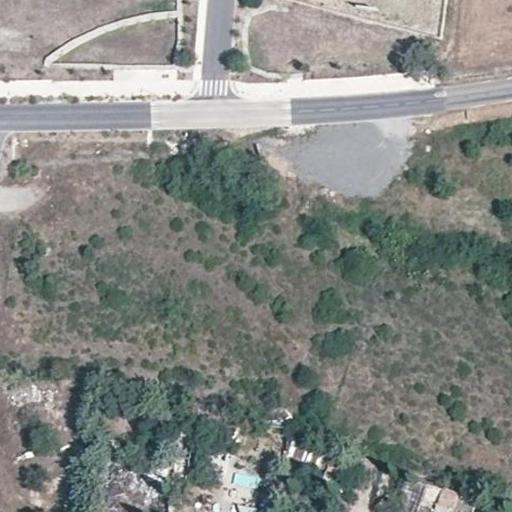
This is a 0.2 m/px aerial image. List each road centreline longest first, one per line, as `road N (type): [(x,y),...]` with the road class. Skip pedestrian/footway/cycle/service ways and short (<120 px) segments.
road 1 (tertiary): [(511,90),(344,112),(214,118)]
road 2 (tertiary): [(214,118),(0,122)]
